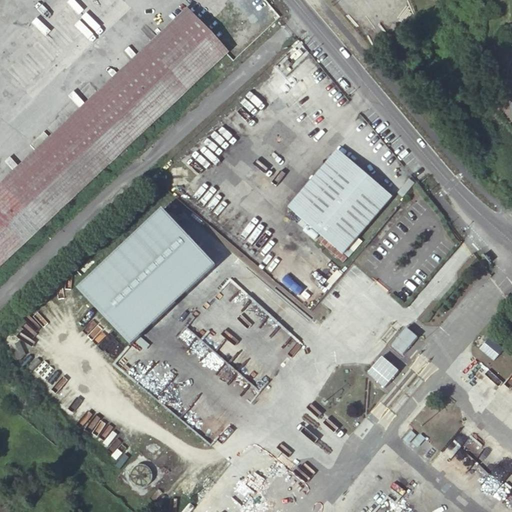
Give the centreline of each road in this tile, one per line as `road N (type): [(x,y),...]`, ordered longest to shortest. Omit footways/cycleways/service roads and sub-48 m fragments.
road 1 (unclassified): [(297,0),(438,166),(511,238)]
road 2 (unknown): [(358,325),(289,412),(291,427),(345,460),(320,511)]
road 3 (unknown): [(486,511),(377,423)]
